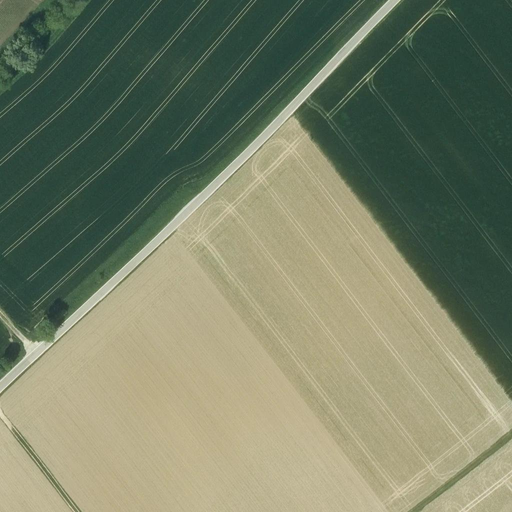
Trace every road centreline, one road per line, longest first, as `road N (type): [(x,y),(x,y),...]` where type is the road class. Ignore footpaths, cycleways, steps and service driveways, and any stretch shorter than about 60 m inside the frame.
road 1 (unclassified): [(0,387),(177,222),(395,0)]
road 2 (track): [(413,511),(511,432)]
road 3 (track): [(0,411),(76,511)]
